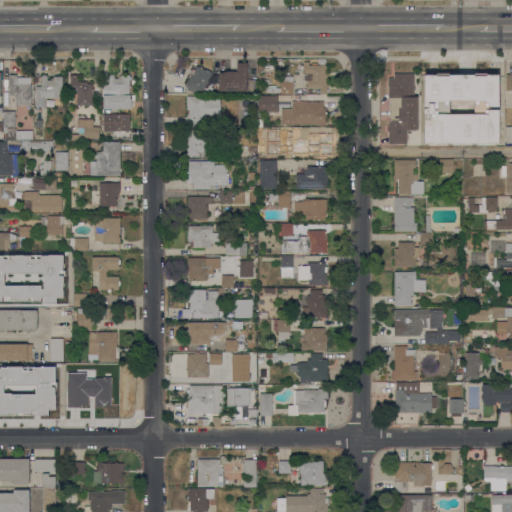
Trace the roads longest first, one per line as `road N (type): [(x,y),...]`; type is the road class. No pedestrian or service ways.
road 1 (residential): [(152,511),(155,0)]
road 2 (residential): [(511,438),(0,439)]
road 3 (residential): [(364,511),(364,0)]
